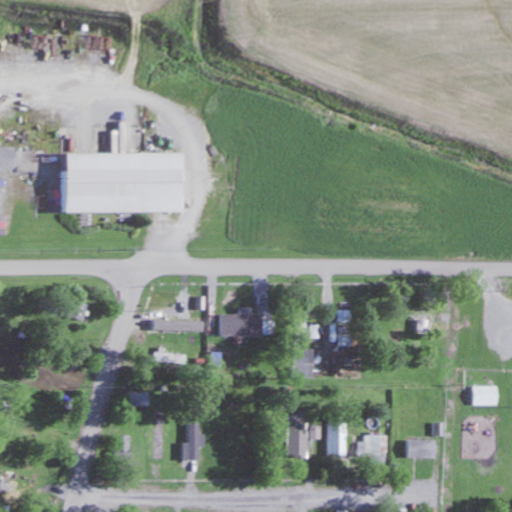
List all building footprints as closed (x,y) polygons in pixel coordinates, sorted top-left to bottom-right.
[(49,213),(167,213),(166,153),(48,154),(49,213)] [(59,317),(78,324),(84,306),(66,299),(59,317)] [(187,301),(147,301),(147,319),(187,319),(187,301)] [(287,344),(299,344),(299,310),(287,310),(287,344)] [(332,324),(346,324),(346,312),(332,312),(332,324)] [(411,335),(433,335),(433,313),(398,313),(398,320),(411,320),(411,335)] [(66,379),(72,359),(45,350),(39,370),(66,379)] [(308,378),(308,351),(283,350),(283,378),(308,378)] [(148,366),(181,364),(181,354),(148,356),(148,366)] [(63,392),(26,381),(24,389),(60,400),(63,392)] [(490,388),(467,388),(467,406),(490,406),(490,388)] [(143,393),(123,393),(123,408),(143,408),(143,393)] [(281,459),(302,459),(302,417),(281,417),(281,459)] [(164,461),(164,418),(151,418),(151,461),(164,461)] [(322,425),(322,457),(342,458),(342,447),(348,447),(349,437),(341,437),(341,425),(322,425)] [(127,465),(127,437),(110,437),(110,465),(127,465)] [(384,437),(360,437),(360,458),(384,458),(384,437)]
